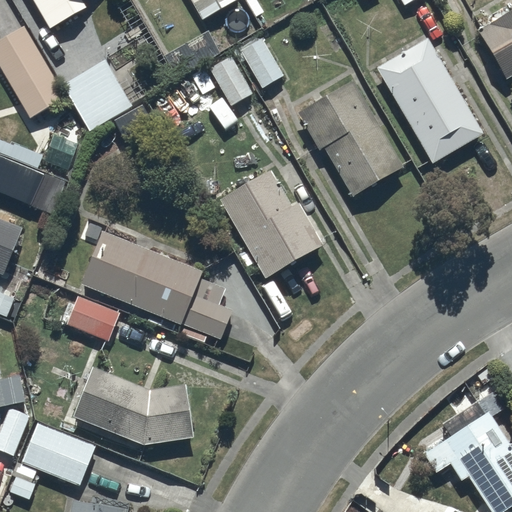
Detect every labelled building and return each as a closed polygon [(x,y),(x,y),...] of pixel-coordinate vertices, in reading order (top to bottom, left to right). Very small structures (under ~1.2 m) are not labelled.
[(26,0),(49,37),(86,15),(81,6),(91,0),(26,0)] [(236,0),(186,0),(203,28),(240,7),(236,0)] [(396,0),(404,13),(425,0),(396,0)] [(504,88),(511,83),(511,18),(476,40),(504,88)] [(25,34),(0,48),(0,74),(29,125),(66,104),(25,34)] [(239,54),(261,94),(282,82),(260,42),(239,54)] [(430,48),(378,77),(432,171),(484,141),(430,48)] [(209,73),(230,112),(252,100),(231,62),(209,73)] [(106,68),(62,91),(87,137),(130,114),(106,68)] [(318,159),(323,155),(352,207),(404,177),(352,85),(302,113),(304,118),(297,122),(318,159)] [(112,130),(125,152),(156,134),(143,112),(112,130)] [(54,141),(44,168),(67,177),(77,150),(54,141)] [(0,144),(0,158),(36,173),(37,174),(42,161),(0,144)] [(0,177),(0,197),(19,204),(25,187),(0,177)] [(269,177),(219,207),(266,288),(324,254),(298,210),(291,214),(269,177)] [(46,178),(38,197),(58,205),(59,201),(62,202),(67,190),(65,189),(66,186),(46,178)] [(0,282),(0,283),(21,236),(0,226),(0,282)] [(103,238),(80,292),(181,334),(182,331),(218,346),(228,320),(193,305),(203,281),(103,238)] [(67,328),(66,331),(108,347),(119,319),(77,303),(75,310),(69,307),(62,326),(67,328)] [(20,378),(0,382),(0,409),(25,405),(20,378)] [(92,378),(72,426),(146,453),(194,446),(186,394),(148,400),(92,378)] [(441,486),(448,482),(449,476),(447,474),(450,472),(461,489),(467,485),(484,511),(511,511),(511,455),(491,423),(506,413),(495,396),(442,430),(450,444),(423,461),(427,467),(409,479),(423,501),(442,488),(441,486)] [(29,423),(10,415),(0,438),(0,457),(12,462),(29,423)] [(95,452),(38,428),(21,467),(18,466),(11,480),(16,482),(9,497),(29,505),(38,482),(35,480),(37,476),(78,494),(95,452)]
